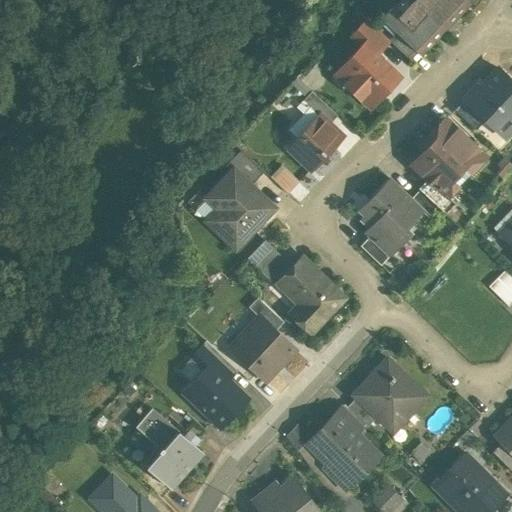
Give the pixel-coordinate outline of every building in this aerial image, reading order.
[(444,28),(414,0),(400,0),(391,10),(404,22),(397,30),(417,49),(420,52),(443,28),(444,28)] [(464,0),(414,0),(444,28),(443,28),(447,32),(452,27),(448,23),(467,3),(467,2),(464,0)] [(483,0),(464,0),(467,2),(467,3),(474,10),(483,0)] [(387,40),(367,19),(352,35),(362,44),(363,43),(374,53),(387,40)] [(417,49),(397,30),(388,39),(408,58),(417,49)] [(374,53),(363,43),(362,44),(342,65),(352,75),(346,83),(359,95),(366,88),(376,98),(397,76),(374,53)] [(511,81),(497,67),(479,87),(476,84),(463,98),(463,99),(485,119),(503,136),(511,126),(511,81)] [(336,114),(310,90),(301,99),(308,106),(318,115),(318,114),(328,123),(336,114)] [(485,119),(463,99),(454,109),(475,129),(485,119)] [(308,106),(287,128),(297,137),(318,115),(308,106)] [(297,137),(288,147),(309,167),(340,135),(328,123),(318,114),(318,115),(297,137)] [(483,154),(445,118),(428,136),(433,140),(410,164),(427,180),(436,188),(437,187),(445,194),(483,154)] [(262,170),(240,148),(225,164),(231,169),(232,167),(249,184),(262,170)] [(298,180),(280,164),(269,175),(286,192),(298,180)] [(249,184),(232,167),(231,169),(205,196),(217,207),(205,219),(234,246),(270,209),(247,186),(249,184)] [(410,198),(388,178),(368,198),(373,203),(358,219),(367,228),(362,232),(367,237),(368,236),(388,256),(409,234),(404,229),(420,212),(425,217),(427,215),(409,199),(410,198)] [(436,188),(427,180),(419,189),(436,206),(444,213),(454,203),(445,194),(437,187),(436,188)] [(436,206),(419,189),(410,198),(409,199),(427,215),(436,206)] [(388,256),(368,236),(367,237),(359,246),(379,265),(388,256)] [(292,267),(271,246),(265,252),(253,264),(275,287),(279,283),(277,282),(292,267)] [(340,297),(301,258),(292,267),(277,282),(279,283),(299,303),(291,312),(309,329),(340,297)] [(508,306),(511,302),(511,278),(505,272),(490,288),(508,306)] [(282,320),(257,296),(247,306),(257,316),(258,315),(273,330),(282,320)] [(257,316),(229,346),(263,379),(293,348),(273,330),(258,315),(257,316)] [(236,368),(205,339),(195,349),(207,361),(208,360),(227,378),(236,368)] [(425,394),(386,356),(351,392),(354,395),(375,415),(390,430),(425,394)] [(227,378),(208,360),(207,361),(181,388),(219,425),(247,397),(227,378)] [(375,415),(354,395),(345,405),(363,423),(365,425),(375,415)] [(345,405),(342,402),(333,411),(354,432),(354,431),(363,423),(345,405)] [(201,450),(150,405),(134,423),(158,445),(156,447),(158,448),(144,463),(169,485),(201,450)] [(354,432),(333,411),(305,440),(325,460),(321,463),(344,486),(377,453),(354,431),(354,432)] [(511,416),(493,436),(499,442),(511,454),(511,416)] [(288,441),(301,429),(292,419),(279,432),(288,441)] [(511,454),(499,442),(491,451),(511,471),(511,454)] [(505,492),(464,452),(431,484),(459,511),(483,511),(489,506),(491,507),(505,492)] [(157,511),(138,492),(134,496),(110,472),(88,494),(106,511),(157,511)] [(320,511),(292,475),(278,486),(274,480),(250,499),(260,511),(320,511)] [(383,481),(366,497),(379,511),(388,511),(401,500),(383,481)] [(359,511),(345,494),(333,504),(339,511),(359,511)]
